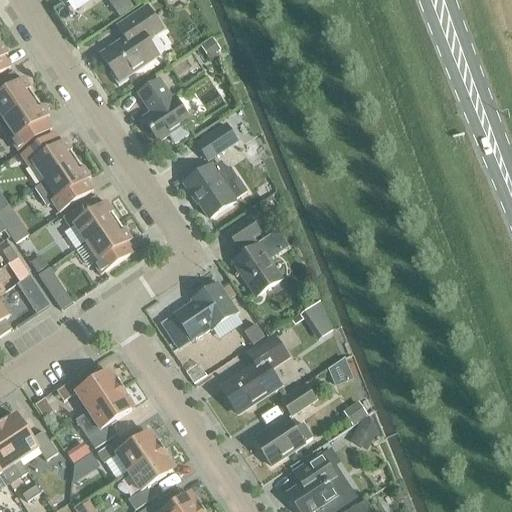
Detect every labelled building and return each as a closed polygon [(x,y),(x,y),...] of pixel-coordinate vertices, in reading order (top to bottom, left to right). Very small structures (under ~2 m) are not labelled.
[(109,75),(118,88),(128,82),(127,79),(159,58),(148,43),(163,33),(147,9),(117,29),(125,41),(100,57),(111,74),(109,75)] [(212,40),(200,47),(207,58),(219,51),(212,40)] [(0,47),(0,75),(10,69),(3,59),(7,56),(1,47),(1,48),(0,47)] [(0,117),(3,122),(35,100),(29,91),(30,90),(24,81),(20,84),(13,74),(0,82),(0,117)] [(159,82),(137,96),(146,109),(148,108),(153,114),(142,121),(158,145),(168,139),(173,147),(187,137),(182,129),(190,124),(174,99),(172,101),(159,82)] [(35,100),(3,122),(15,139),(11,142),(18,153),(51,131),(45,121),(49,118),(43,109),(42,110),(35,100)] [(197,148),(207,163),(236,144),(226,128),(197,148)] [(33,166),(44,184),(77,162),(71,153),(71,152),(65,143),(61,146),(55,136),(21,158),(28,169),(33,166)] [(77,162),(34,191),(47,209),(52,206),(59,216),(93,193),(86,183),(90,180),(84,171),(83,172),(77,162)] [(183,186),(193,200),(195,198),(209,221),(235,204),(234,202),(247,194),(238,181),(225,189),(211,168),(183,186)] [(96,198),(62,220),(69,231),(63,235),(75,253),(86,246),(118,225),(112,215),(113,214),(107,205),(103,208),(96,198)] [(233,264),(256,299),(281,282),(252,239),(259,234),(250,221),(229,236),(237,249),(243,257),(233,264)] [(18,224),(5,232),(6,232),(15,246),(27,238),(18,224)] [(118,225),(86,246),(97,264),(93,266),(101,277),(134,255),(127,245),(131,242),(125,233),(125,234),(118,225)] [(2,254),(9,265),(17,260),(10,249),(2,254)] [(17,260),(9,265),(16,276),(24,270),(17,260)] [(35,261),(28,266),(37,280),(48,272),(49,272),(44,263),(35,261)] [(48,272),(37,280),(44,290),(55,283),(48,272)] [(19,285),(17,287),(26,301),(37,317),(49,309),(39,293),(29,278),(19,285)] [(192,305),(174,317),(192,344),(210,332),(211,333),(238,315),(218,285),(191,303),(192,305)] [(0,307),(0,339),(12,332),(5,321),(8,319),(0,307)] [(256,328),(245,336),(253,349),(265,341),(256,328)] [(221,391),(238,416),(279,389),(268,372),(287,359),(273,340),(249,356),(256,368),(221,391)] [(336,368),(328,373),(336,392),(352,385),(351,382),(343,363),(336,368)] [(76,396),(88,414),(123,391),(116,381),(112,383),(107,375),(85,390),(79,379),(56,394),(63,405),(76,396)] [(282,404),(291,418),(315,402),(306,389),(282,404)] [(123,391),(88,414),(100,433),(87,441),(94,452),(117,437),(110,426),(131,412),(126,404),(130,402),(123,391)] [(358,409),(346,417),(353,428),(360,423),(365,420),(358,409)] [(360,423),(351,441),(368,449),(373,439),(374,437),(367,419),(365,420),(360,423)] [(7,422),(0,426),(0,433),(20,464),(38,451),(46,464),(57,456),(43,434),(32,441),(18,420),(9,426),(7,422)] [(254,443),(271,468),(304,446),(312,440),(302,426),(294,431),(287,421),(254,443)] [(0,472),(2,475),(13,468),(21,480),(27,476),(20,464),(0,433),(0,472)] [(117,458),(129,476),(163,453),(157,442),(153,445),(147,437),(126,451),(119,440),(97,456),(104,466),(117,458)] [(163,453),(129,476),(141,494),(128,503),(134,511),(136,511),(158,498),(151,488),(172,474),(167,466),(170,463),(163,453)] [(297,490),(287,496),(297,511),(337,511),(356,500),(337,471),(332,475),(320,457),(303,468),(293,475),(299,485),(296,487),(297,490)] [(73,475),(71,488),(88,476),(80,464),(73,468),(73,475)] [(36,488),(22,497),(27,505),(41,496),(36,488)] [(202,511),(197,504),(193,506),(188,498),(167,511),(166,511),(160,502),(144,511),(202,511)] [(96,511),(90,503),(76,511),(75,511),(96,511)] [(370,511),(365,503),(350,511),(370,511)]
